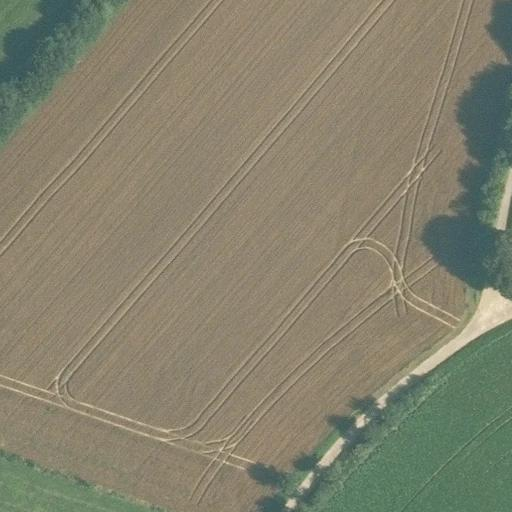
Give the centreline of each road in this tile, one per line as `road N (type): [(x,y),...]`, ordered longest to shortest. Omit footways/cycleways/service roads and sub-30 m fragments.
road 1 (unclassified): [(286,511),(366,415),(493,322)]
road 2 (unclassified): [(493,322),(486,296),(511,166)]
